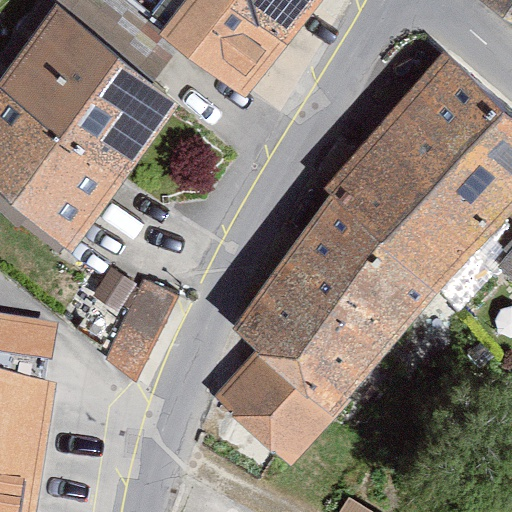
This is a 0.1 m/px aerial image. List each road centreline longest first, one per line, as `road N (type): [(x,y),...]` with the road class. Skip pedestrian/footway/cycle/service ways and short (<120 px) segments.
road 1 (unclassified): [(392,0),(228,251),(143,511)]
road 2 (tertiary): [(415,0),(511,74)]
